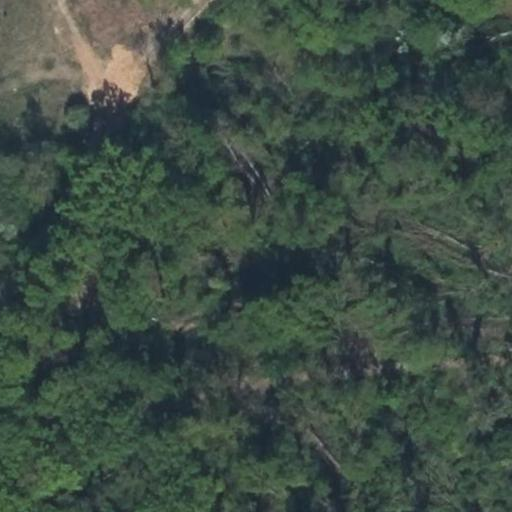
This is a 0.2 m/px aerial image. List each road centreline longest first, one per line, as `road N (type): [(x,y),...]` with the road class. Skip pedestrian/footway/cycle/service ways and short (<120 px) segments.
road 1 (track): [(0,277),(112,111)]
road 2 (track): [(201,0),(112,111)]
